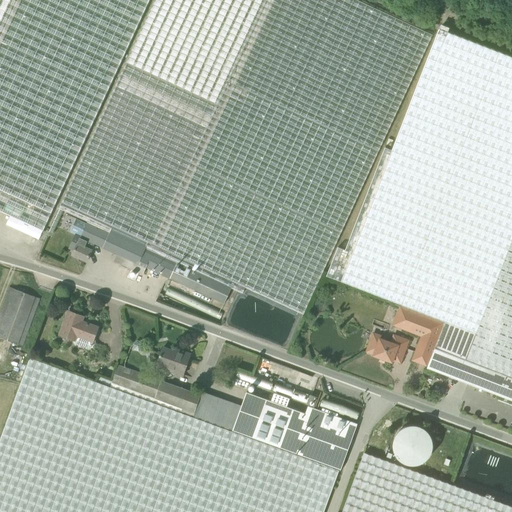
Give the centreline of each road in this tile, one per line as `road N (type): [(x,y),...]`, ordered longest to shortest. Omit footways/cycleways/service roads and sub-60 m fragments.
road 1 (unclassified): [(511,438),(158,306),(0,263)]
road 2 (track): [(334,511),(380,389)]
